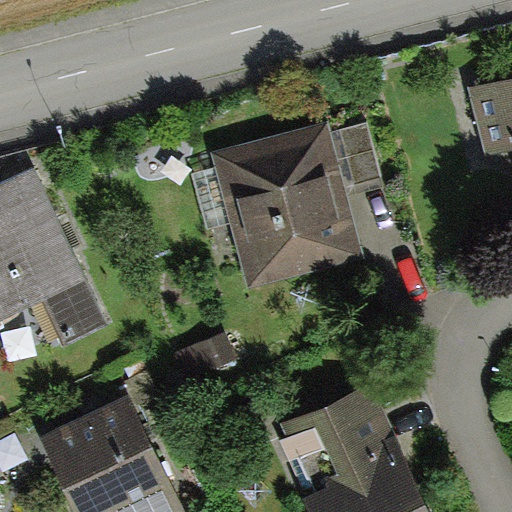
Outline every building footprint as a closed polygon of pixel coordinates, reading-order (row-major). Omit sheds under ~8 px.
[(511,77),(467,89),(486,157),(511,150),(511,77)] [(327,121),(211,153),(215,168),(230,223),(248,288),(363,257),(347,196),(330,133),(327,121)] [(369,123),(330,133),(347,196),(385,186),(369,123)] [(35,168),(0,184),(0,321),(42,301),(64,347),(111,324),(35,168)] [(230,223),(215,168),(193,174),(207,229),(230,223)] [(280,440),(311,511),(430,511),(370,386),(281,424),(286,437),(280,440)] [(185,511),(129,395),(40,437),(75,511),(185,511)]
